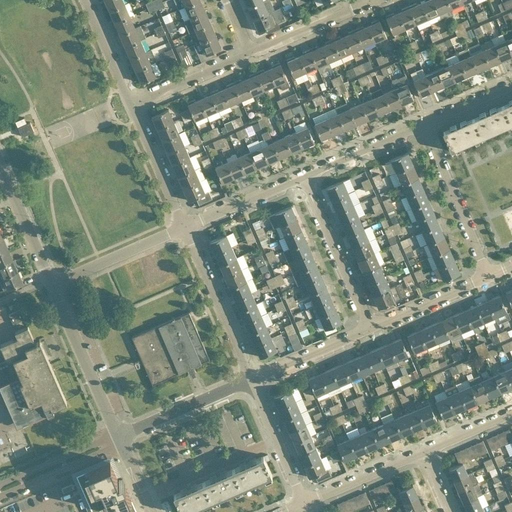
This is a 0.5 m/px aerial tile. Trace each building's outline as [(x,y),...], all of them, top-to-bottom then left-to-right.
[(124,3),(122,0),(104,0),(109,10),(124,3)] [(198,0),(173,0),(177,9),(184,6),(198,0)] [(189,18),(205,11),(200,0),(198,0),(184,6),(189,18)] [(252,19),(268,12),(263,0),(247,7),(252,19)] [(439,13),(433,0),(424,0),(425,0),(421,2),(427,18),(439,13)] [(450,8),(446,0),(433,0),(439,13),(450,8)] [(506,10),(511,6),(511,0),(506,0),(502,2),(506,10)] [(427,18),(421,2),(416,4),(416,2),(408,5),(416,23),(427,18)] [(130,16),(124,3),(109,10),(114,22),(130,16)] [(402,10),(397,12),(404,28),(416,23),(408,5),(401,9),(402,10)] [(268,12),(252,19),(258,31),(265,28),(277,23),(284,20),(279,8),(274,10),(268,12)] [(210,23),(205,11),(189,18),(195,30),(210,23)] [(170,12),(162,15),(165,22),(173,19),(170,12)] [(404,28),(397,12),(393,14),(393,12),(385,15),(393,33),(404,28)] [(135,28),(130,16),(114,22),(119,34),(135,28)] [(371,24),(367,26),(374,41),(385,36),(378,19),(370,22),(371,24)] [(165,23),(167,28),(174,25),(172,20),(165,23)] [(466,20),(462,22),(457,24),(460,31),(465,29),(464,27),(468,26),(466,20)] [(215,35),(210,23),(195,30),(200,41),(215,35)] [(277,23),(265,28),(267,33),(280,28),(277,23)] [(153,28),(155,32),(163,29),(161,24),(153,28)] [(460,31),(457,24),(452,26),(456,33),(460,31)] [(135,28),(119,34),(124,46),(140,39),(145,37),(140,25),(135,28)] [(374,41),(367,26),(363,28),(362,26),(355,29),(362,46),(374,41)] [(165,34),(163,29),(155,32),(157,37),(165,34)] [(351,51),(362,46),(355,29),(348,32),(348,34),(344,36),(351,51)] [(438,29),(433,32),(437,39),(441,37),(438,29)] [(468,37),(465,29),(460,31),(464,39),(468,37)] [(464,39),(460,31),(456,33),(459,41),(464,39)] [(221,47),(215,35),(200,41),(203,49),(196,52),(201,61),(215,55),(213,50),(221,47)] [(351,51),(344,36),(340,37),(339,36),(332,39),(339,56),(351,51)] [(145,51),(140,39),(124,46),(130,58),(145,51)] [(339,56),(332,39),(325,42),(326,44),(321,46),(328,61),(339,56)] [(511,57),(511,56),(505,40),(493,45),(500,60),(504,58),(505,60),(511,57)] [(443,41),(438,43),(442,51),(446,49),(443,41)] [(500,60),(493,45),(482,50),(489,67),(497,64),(496,62),(500,60)] [(328,61),(321,46),(317,48),(316,46),(309,49),(316,66),(328,61)] [(191,64),(184,48),(177,51),(184,67),(191,64)] [(427,48),(415,53),(419,61),(423,59),(430,56),(427,48)] [(316,66),(309,49),(302,52),(302,54),(298,56),(305,71),(316,66)] [(489,67),(482,50),(471,54),(477,70),(481,69),(482,70),(489,67)] [(150,63),(145,51),(130,58),(135,70),(150,63)] [(175,58),(173,54),(173,53),(166,56),(168,61),(175,58)] [(477,70),(471,54),(459,60),(467,77),(474,73),(473,72),(477,70)] [(305,71),(298,56),(294,57),(294,56),(286,59),(293,76),(305,71)] [(467,77),(459,60),(448,64),(455,80),(459,78),(459,80),(467,77)] [(160,73),(156,64),(155,62),(151,64),(150,63),(135,70),(140,82),(160,73)] [(272,67),(268,69),(275,84),(279,83),(282,89),(289,86),(279,62),(272,66),(272,67)] [(362,63),(357,65),(360,73),(365,70),(362,63)] [(390,64),(385,66),(388,74),(393,72),(390,64)] [(455,80),(448,64),(436,69),(444,87),(451,84),(451,82),(455,80)] [(360,73),(357,65),(345,70),(349,78),(360,73)] [(432,90),(425,75),(424,75),(422,68),(410,73),(421,97),(428,94),(428,92),(432,90)] [(275,84),(268,69),(264,71),(263,69),(256,72),(263,89),(275,84)] [(444,87),(436,69),(425,75),(432,90),(436,88),(437,90),(444,87)] [(263,89),(256,72),(249,76),(249,77),(245,79),(252,95),(263,89)] [(367,74),(362,76),(365,84),(370,82),(367,74)] [(405,74),(391,80),(394,88),(401,104),(405,102),(406,104),(414,100),(413,98),(415,97),(405,74)] [(343,83),(340,75),(335,77),(338,85),(343,83)] [(365,84),(362,76),(357,78),(361,86),(365,84)] [(252,95),(245,79),(241,81),(240,79),(233,82),(241,99),(252,95)] [(241,99),(233,82),(226,85),(227,87),(223,89),(229,105),(241,99)] [(316,83),(312,85),(315,93),(320,91),(316,83)] [(346,90),(343,83),(338,85),(342,92),(346,90)] [(315,93),(312,85),(306,87),(310,95),(315,93)] [(401,104),(394,88),(383,93),(390,110),(398,107),(397,105),(401,104)] [(229,105),(223,89),(218,91),(218,89),(210,92),(218,110),(229,105)] [(218,110),(210,92),(203,95),(204,97),(199,99),(206,115),(218,110)] [(390,110),(383,93),(372,98),(378,114),(382,112),(383,113),(390,110)] [(319,104),(325,102),(321,94),(316,96),(319,104)] [(319,104),(316,96),(311,99),(315,107),(319,104)] [(378,114),(372,98),(360,103),(367,121),(375,117),(374,116),(378,114)] [(206,115),(199,99),(195,101),(195,99),(187,102),(195,120),(206,115)] [(510,123),(511,121),(511,101),(502,106),(510,123)] [(367,121),(360,103),(348,108),(355,124),(359,122),(360,124),(367,121)] [(510,123),(502,106),(473,118),(480,136),(510,123)] [(355,124),(348,108),(337,113),(344,131),(352,127),(351,126),(355,124)] [(169,109),(153,116),(151,116),(157,129),(174,121),(169,109)] [(262,118),(259,110),(254,112),(257,120),(262,118)] [(344,131),(337,113),(326,118),(332,134),(337,132),(337,134),(344,131)] [(192,119),(189,114),(182,117),(184,123),(192,119)] [(23,117),(15,121),(17,126),(26,123),(23,117)] [(239,126),(235,118),(231,120),(234,128),(239,126)] [(332,134),(326,118),(314,123),(321,141),(329,137),(328,136),(332,134)] [(480,136),(473,118),(443,131),(442,131),(451,151),(450,149),(480,136)] [(179,133),(174,122),(174,121),(157,129),(162,140),(179,133)] [(29,122),(17,127),(21,136),(33,131),(29,122)] [(314,144),(307,127),(307,126),(295,131),(302,147),(306,146),(307,147),(314,144)] [(245,128),(240,130),(243,137),(248,135),(245,128)] [(279,157),(272,141),(268,130),(261,133),(264,140),(266,141),(267,143),(261,146),(268,164),(276,161),(275,159),(279,157)] [(302,147),(295,131),(284,136),(291,154),(298,151),(298,149),(302,147)] [(184,145),(179,133),(162,140),(167,152),(184,145)] [(291,154),(284,136),(272,141),(279,157),(283,155),(284,157),(291,154)] [(189,157),(184,145),(167,152),(172,164),(189,157)] [(268,164),(261,146),(249,151),(256,167),(261,165),(262,167),(268,164)] [(256,167),(249,151),(238,156),(245,174),(253,170),(253,169),(256,167)] [(413,164),(408,152),(391,160),(396,172),(413,164)] [(245,174),(238,156),(226,161),(233,177),(238,175),(239,177),(245,174)] [(194,168),(189,157),(172,164),(177,176),(194,168)] [(233,177),(226,161),(215,166),(222,184),(230,180),(229,179),(233,177)] [(418,176),(413,164),(396,172),(401,184),(418,176)] [(199,181),(194,168),(177,176),(182,188),(199,181)] [(423,188),(418,176),(401,184),(406,196),(423,188)] [(383,183),(381,178),(374,181),(376,186),(383,183)] [(208,191),(205,193),(199,181),(182,188),(188,200),(195,197),(198,204),(211,198),(208,191)] [(348,193),(348,192),(343,181),(326,188),(331,200),(348,193)] [(411,208),(429,200),(423,188),(406,196),(411,208)] [(354,205),(348,193),(331,200),(336,212),(354,205)] [(434,212),(429,200),(411,208),(417,220),(434,212)] [(354,205),(336,212),(342,224),(359,217),(354,205)] [(296,218),(291,207),(274,214),(279,225),(296,218)] [(439,224),(434,212),(417,220),(422,232),(439,224)] [(364,229),(359,217),(342,224),(347,236),(364,229)] [(301,229),(296,218),(279,225),(284,237),(301,229)] [(398,222),(391,225),(393,230),(400,227),(398,222)] [(444,236),(439,224),(422,232),(427,244),(444,236)] [(393,230),(391,225),(383,228),(386,233),(393,230)] [(253,237),(251,232),(249,228),(242,231),(246,239),(253,237)] [(306,241),(301,229),(284,237),(289,248),(306,241)] [(352,248),(369,241),(364,229),(347,236),(352,248)] [(231,246),(226,235),(209,242),(214,253),(231,246)] [(449,248),(444,236),(427,244),(432,255),(449,248)] [(311,253),(306,241),(289,248),(294,260),(311,253)] [(357,260),(374,253),(369,241),(352,248),(357,260)] [(402,255),(400,250),(396,243),(389,246),(394,258),(402,255)] [(236,258),(231,246),(214,253),(219,265),(236,258)] [(454,260),(449,248),(432,255),(437,268),(454,260)] [(0,265),(12,260),(11,260),(9,256),(10,256),(7,249),(0,251),(0,265)] [(316,264),(311,253),(294,260),(299,271),(316,264)] [(380,265),(374,253),(357,260),(363,272),(380,265)] [(241,269),(236,258),(219,265),(224,276),(241,269)] [(15,267),(15,266),(17,265),(15,260),(12,261),(12,260),(0,265),(0,278),(17,271),(16,271),(14,267),(15,267)] [(460,272),(454,260),(437,268),(442,280),(460,272)] [(321,276),(316,264),(299,271),(304,283),(321,276)] [(385,277),(380,265),(363,272),(368,284),(385,277)] [(246,281),(241,269),(224,276),(229,288),(246,281)] [(20,278),(17,271),(0,278),(0,282),(3,290),(22,282),(21,282),(19,278),(20,278)] [(326,287),(321,276),(304,283),(309,294),(326,287)] [(373,296),(390,288),(385,277),(368,284),(373,296)] [(411,279),(405,282),(408,290),(415,287),(411,279)] [(251,292),(246,281),(229,288),(234,299),(251,292)] [(378,308),(400,299),(394,286),(390,288),(373,296),(378,308)] [(331,299),(326,287),(309,294),(314,306),(331,299)] [(256,304),(251,292),(234,299),(239,311),(256,304)] [(510,318),(507,311),(500,295),(488,300),(495,317),(498,323),(510,318)] [(336,310),(331,299),(314,306),(319,317),(336,310)] [(495,317),(488,300),(476,305),(484,322),(495,317)] [(256,304),(239,311),(244,322),(261,315),(256,304)] [(484,322),(476,305),(465,310),(472,327),(484,322)] [(8,314),(12,324),(24,319),(20,309),(8,314)] [(324,329),(341,322),(336,310),(319,317),(324,329)] [(472,327),(465,310),(453,315),(461,332),(472,327)] [(209,359),(193,322),(189,312),(174,318),(174,317),(171,318),(172,319),(131,337),(152,384),(187,369),(190,375),(195,372),(192,367),(209,359)] [(266,327),(261,315),(244,322),(249,334),(266,327)] [(461,332),(453,315),(442,320),(449,337),(461,332)] [(449,337),(442,320),(430,325),(437,342),(449,337)] [(430,325),(419,330),(426,347),(437,342),(430,325)] [(0,344),(6,360),(0,362),(0,382),(1,384),(0,384),(0,388),(17,427),(47,414),(49,415),(53,413),(54,411),(53,408),(66,402),(39,340),(34,342),(27,326),(15,332),(17,337),(0,344)] [(271,338),(266,327),(249,334),(254,345),(271,338)] [(426,347),(419,330),(407,335),(414,352),(426,347)] [(276,349),(271,338),(254,345),(259,357),(276,349)] [(400,338),(389,343),(396,360),(408,355),(400,338)] [(396,360),(389,343),(377,348),(385,365),(396,360)] [(385,365),(377,348),(366,353),(373,370),(385,365)] [(459,359),(456,352),(451,354),(454,361),(459,359)] [(373,370),(366,353),(354,358),(362,375),(373,370)] [(362,375),(354,358),(343,363),(350,380),(362,375)] [(350,380),(343,363),(331,368),(339,385),(350,380)] [(464,370),(461,363),(456,365),(459,372),(464,370)] [(339,385),(331,368),(320,373),(327,390),(339,385)] [(511,387),(504,370),(493,375),(500,392),(511,387)] [(327,390),(320,373),(308,378),(316,395),(327,390)] [(489,397),(482,380),(479,375),(468,380),(470,385),(477,402),(489,397)] [(500,392),(493,375),(482,380),(489,397),(500,392)] [(477,402),(470,385),(458,391),(466,407),(477,402)] [(295,401),(290,389),(274,396),(279,408),(295,401)] [(466,407),(458,391),(447,396),(454,412),(466,407)] [(314,398),(312,393),(305,396),(307,401),(314,398)] [(454,412),(447,396),(435,401),(443,417),(454,412)] [(300,412),(295,401),(279,408),(284,419),(300,412)] [(436,420),(429,403),(417,409),(425,425),(436,420)] [(425,425),(417,409),(406,414),(413,430),(425,425)] [(305,424),(300,412),(284,419),(289,431),(305,424)] [(320,412),(313,415),(315,420),(322,417),(320,412)] [(46,425),(40,428),(46,441),(66,432),(61,421),(58,413),(44,419),(46,425)] [(413,430),(406,414),(394,419),(402,435),(413,430)] [(402,435),(394,419),(383,424),(390,440),(402,435)] [(310,435),(305,424),(289,431),(294,443),(310,435)] [(390,440),(383,424),(371,429),(379,445),(390,440)] [(379,445),(371,429),(360,434),(367,450),(379,445)] [(511,441),(511,435),(509,429),(503,431),(508,443),(511,442),(511,441)] [(508,443),(503,431),(497,434),(502,445),(508,443)] [(367,450),(360,434),(348,439),(356,455),(367,450)] [(502,445),(497,434),(492,436),(497,448),(502,445)] [(315,447),(310,435),(294,443),(299,454),(315,447)] [(497,448),(492,436),(486,438),(491,450),(497,448)] [(334,445),(332,439),(329,441),(325,443),(326,445),(327,448),(334,445)] [(356,455),(348,439),(337,444),(344,460),(356,455)] [(487,451),(483,441),(477,443),(482,454),(487,452),(487,451)] [(482,454),(477,443),(471,445),(476,457),(482,454)] [(476,457),(471,445),(466,448),(471,459),(476,457)] [(320,458),(315,447),(299,454),(304,465),(320,458)] [(471,459),(466,448),(460,450),(465,462),(471,459)] [(465,462),(460,450),(455,453),(460,464),(462,463),(465,462)] [(340,459),(337,451),(329,454),(331,459),(335,457),(336,461),(340,459)] [(502,453),(494,457),(496,461),(504,458),(502,453)] [(271,475),(262,456),(233,469),(240,486),(269,473),(270,476),(271,475)] [(325,470),(320,458),(304,465),(309,477),(325,470)] [(506,463),(504,458),(496,461),(498,466),(506,463)] [(136,511),(129,494),(124,484),(122,479),(115,482),(113,478),(117,477),(110,461),(76,475),(91,511),(136,511)] [(467,474),(462,463),(460,464),(449,469),(454,480),(467,474)] [(240,486),(233,469),(203,482),(211,499),(240,486)] [(472,472),(467,474),(454,480),(459,491),(477,483),(472,472)] [(396,491),(392,480),(386,483),(391,494),(396,491)] [(500,480),(492,483),(494,488),(502,485),(500,480)] [(203,482),(191,487),(173,495),(180,511),(182,511),(211,499),(203,482)] [(391,494),(386,483),(380,485),(385,496),(391,494)] [(463,502),(477,496),(483,493),(478,483),(477,483),(459,491),(463,502)] [(398,491),(403,502),(418,496),(413,484),(398,491)] [(385,496),(380,485),(375,488),(380,499),(385,496)] [(507,496),(502,485),(494,488),(499,499),(507,496)] [(380,499),(375,488),(369,490),(374,502),(380,499)] [(370,503),(365,492),(360,494),(364,506),(370,503)] [(364,506),(360,494),(354,497),(359,508),(364,506)] [(410,511),(423,507),(418,496),(403,502),(407,511),(410,511)] [(469,511),(482,507),(477,496),(463,502),(467,511),(469,511)] [(359,508),(354,497),(348,499),(353,511),(359,508)] [(349,511),(353,511),(348,499),(343,502),(347,511),(349,511)] [(347,511),(343,502),(337,504),(340,511),(347,511)]
